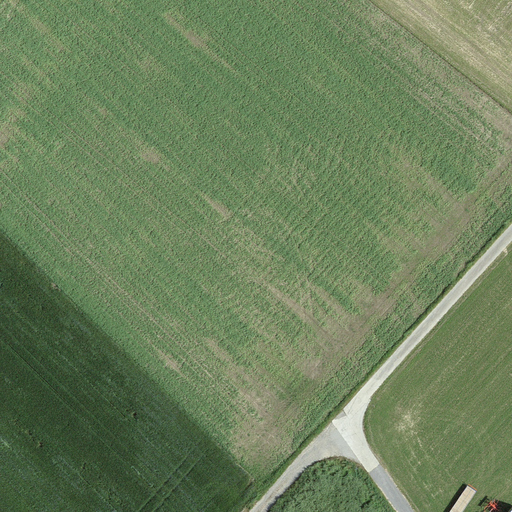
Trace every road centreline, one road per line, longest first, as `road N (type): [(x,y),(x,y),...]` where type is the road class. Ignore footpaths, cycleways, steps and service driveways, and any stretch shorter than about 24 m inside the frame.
road 1 (track): [(511,236),(354,409),(353,441),(403,511)]
road 2 (track): [(263,511),(354,409)]
